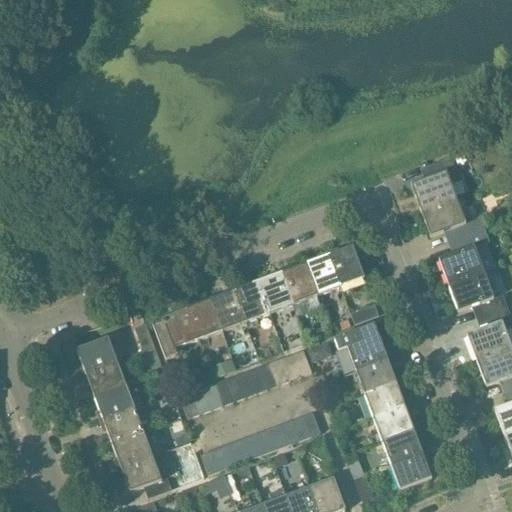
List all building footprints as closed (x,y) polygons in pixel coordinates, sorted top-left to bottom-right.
[(420,213),(457,200),(447,174),(455,171),(451,159),(427,168),(431,180),(410,187),(420,213)] [(480,220),(466,225),(457,200),(420,213),(430,240),(450,232),(455,243),(485,232),(480,220)] [(485,232),(455,243),(459,254),(438,262),(448,289),(484,275),(495,271),(485,246),(490,244),(485,232)] [(353,249),(328,258),(341,290),(365,281),(353,249)] [(341,290),(328,258),(305,267),(317,299),(341,290)] [(305,267),(281,276),(293,308),(317,299),(305,267)] [(458,315),(479,307),(483,318),(507,309),(502,297),(494,300),(484,275),(448,289),(458,315)] [(293,308),(281,276),(257,284),(269,317),(293,308)] [(257,284),(233,293),(246,326),(269,317),(257,284)] [(246,326),(233,293),(210,302),(222,334),(246,326)] [(210,302),(186,311),(199,343),(222,334),(210,302)] [(350,316),(355,328),(379,318),(375,307),(350,316)] [(507,309),(483,318),(487,329),(466,337),(476,363),(511,349),(511,348),(503,324),(511,320),(507,309)] [(153,328),(156,338),(165,362),(177,357),(175,352),(199,343),(186,311),(162,320),(164,324),(153,328)] [(134,331),(144,355),(155,351),(145,327),(134,331)] [(355,374),(387,362),(378,337),(374,327),(361,331),(337,341),(342,352),(346,350),(355,374)] [(86,377),(117,366),(108,341),(76,352),(86,377)] [(333,359),(328,346),(308,354),(313,366),(333,359)] [(486,390),(506,381),(511,393),(511,392),(511,349),(476,363),(486,390)] [(147,372),(161,368),(155,353),(142,358),(147,372)] [(300,379),(312,375),(303,353),(292,357),(300,379)] [(292,357),(280,361),(289,384),(300,379),(292,357)] [(226,375),(235,372),(231,361),(222,364),(226,375)] [(269,366),(278,388),(289,384),(280,361),(269,366)] [(355,374),(364,397),(396,386),(387,362),(355,374)] [(117,366),(86,377),(94,401),(126,389),(117,366)] [(269,366),(258,370),(266,392),(278,388),(269,366)] [(246,374),(255,396),(266,392),(258,370),(246,374)] [(246,374),(235,378),(244,400),(255,396),(246,374)] [(158,386),(166,383),(163,375),(155,378),(158,386)] [(224,382),(232,405),(244,400),(235,378),(224,382)] [(224,382),(213,386),(221,409),(232,405),(224,382)] [(201,391),(210,413),(221,409),(213,386),(201,391)] [(364,397),(373,422),(405,410),(396,386),(364,397)] [(135,412),(126,389),(94,401),(103,424),(135,412)] [(201,391),(190,395),(199,417),(210,413),(201,391)] [(511,392),(511,393),(511,396),(511,406),(494,413),(504,439),(511,435),(511,392)] [(179,399),(187,421),(199,417),(190,395),(179,399)] [(373,422),(382,445),(414,433),(405,410),(373,422)] [(135,412),(103,424),(112,448),(144,436),(135,412)] [(313,415),(301,419),(309,440),(320,436),(313,415)] [(309,440),(301,419),(290,423),(298,444),(309,440)] [(290,423),(279,428),(287,448),(298,444),(290,423)] [(287,448),(279,428),(268,432),(275,452),(287,448)] [(268,432),(256,436),(264,456),(275,452),(268,432)] [(382,445),(391,469),(422,457),(414,433),(382,445)] [(153,460),(144,436),(112,448),(121,472),(153,460)] [(264,456),(256,436),(245,440),(253,461),(264,456)] [(186,437),(174,441),(177,449),(189,445),(186,437)] [(245,440),(234,444),(242,465),(253,461),(245,440)] [(242,465),(234,444),(223,448),(230,469),(242,465)] [(223,448),(211,452),(219,473),(230,469),(223,448)] [(219,473),(211,452),(200,457),(208,477),(219,473)] [(359,463),(355,455),(344,459),(348,467),(359,463)] [(285,456),(271,461),(275,471),(289,465),(285,456)] [(431,481),(422,457),(391,469),(400,493),(431,481)] [(153,460),(121,472),(130,496),(143,491),(147,502),(171,493),(167,481),(162,483),(153,460)] [(365,479),(354,483),(362,507),(373,503),(365,479)] [(345,511),(334,481),(309,490),(317,511),(345,511)] [(286,499),(290,511),(317,511),(309,490),(286,499)] [(263,511),(290,511),(286,499),(283,492),(269,498),(271,505),(262,508),(263,511)]
